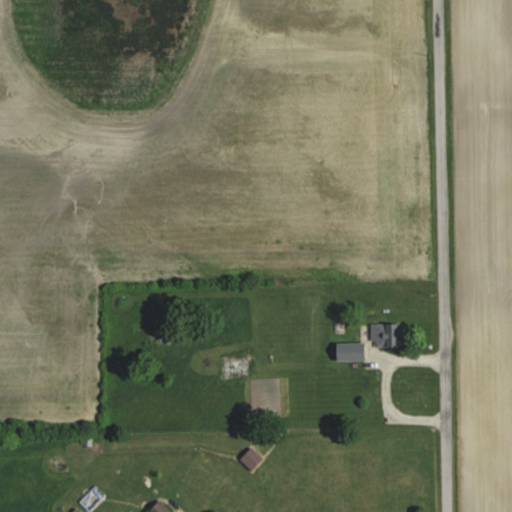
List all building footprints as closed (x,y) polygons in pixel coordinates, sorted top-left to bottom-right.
[(401,321),(372,321),(372,345),(401,345),(401,321)] [(365,340),(336,340),(336,358),(365,358),(365,340)] [(220,358),(220,377),(248,377),(248,358),(220,358)] [(261,457),(251,447),(241,457),(251,467),(261,457)] [(172,511),(174,511),(158,497),(143,511),(172,511)]
